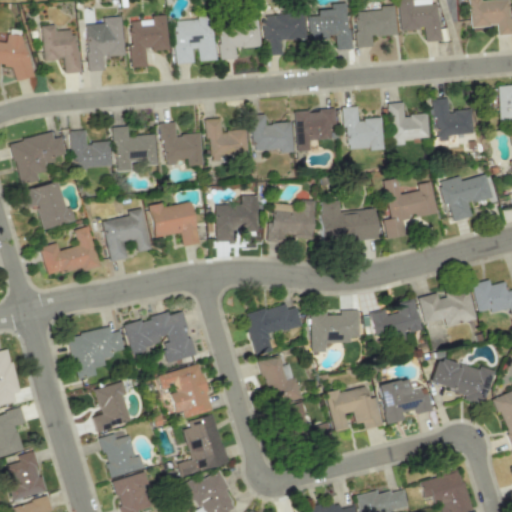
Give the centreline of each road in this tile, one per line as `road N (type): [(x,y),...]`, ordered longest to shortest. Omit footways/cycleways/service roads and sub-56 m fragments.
road 1 (residential): [(511,62),(33,106),(0,116),(29,310),(88,511)]
road 2 (residential): [(511,240),(367,277),(198,274),(0,317)]
road 3 (residential): [(198,274),(265,486),(472,435),(495,511)]
